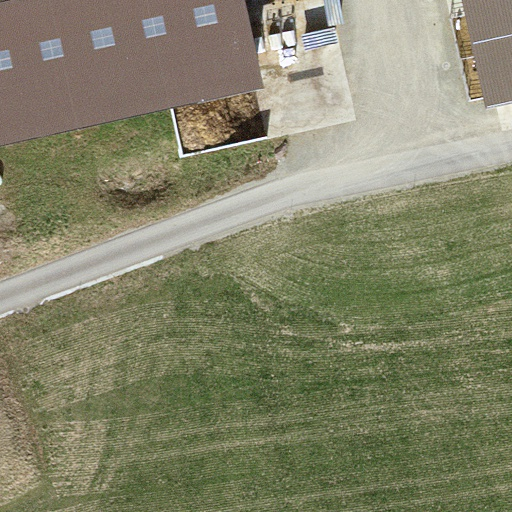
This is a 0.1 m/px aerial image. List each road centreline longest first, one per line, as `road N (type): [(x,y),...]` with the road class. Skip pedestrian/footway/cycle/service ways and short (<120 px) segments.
road 1 (track): [(0,305),(193,227),(317,192)]
road 2 (track): [(511,150),(317,192)]
road 3 (track): [(317,192),(293,0)]
